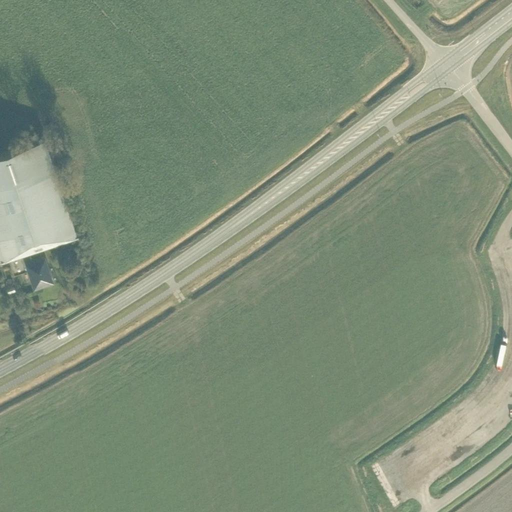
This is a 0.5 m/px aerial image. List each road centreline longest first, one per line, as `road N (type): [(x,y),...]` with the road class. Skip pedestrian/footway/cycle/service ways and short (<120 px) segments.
road 1 (primary): [(225,230),(450,67)]
road 2 (primary): [(442,59),(225,230)]
road 3 (primary): [(0,370),(225,230)]
